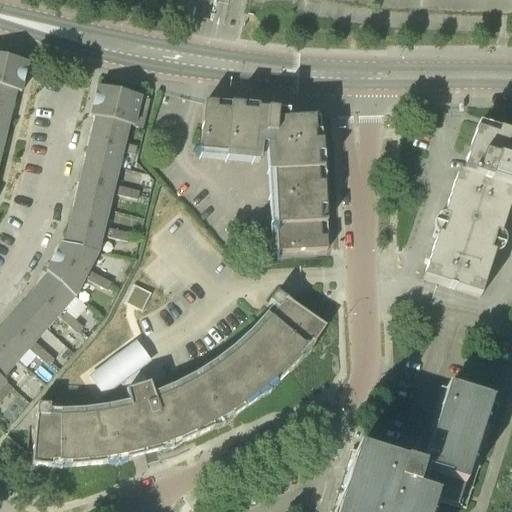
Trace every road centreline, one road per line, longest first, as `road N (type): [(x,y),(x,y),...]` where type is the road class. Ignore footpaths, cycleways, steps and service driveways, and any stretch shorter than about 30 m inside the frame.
road 1 (residential): [(359,75),(361,382),(323,416),(134,504)]
road 2 (tertiary): [(359,75),(213,65),(0,15)]
road 3 (residential): [(0,287),(41,219),(71,86)]
road 4 (tertiary): [(511,75),(359,75)]
